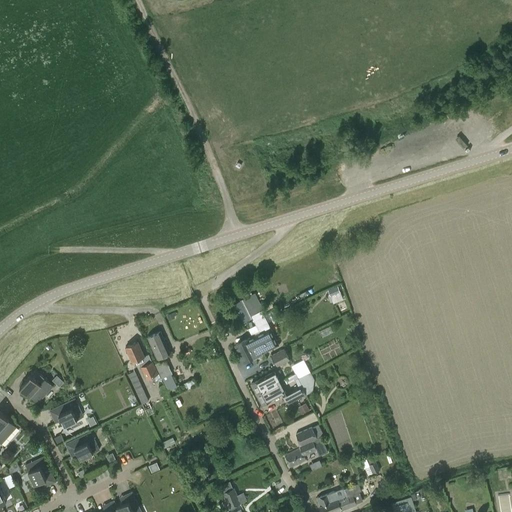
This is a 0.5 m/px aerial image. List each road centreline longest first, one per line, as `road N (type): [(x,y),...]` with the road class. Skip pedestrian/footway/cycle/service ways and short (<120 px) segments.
road 1 (unclassified): [(290,219),(200,297),(310,511)]
road 2 (unclassified): [(0,334),(39,305),(290,219)]
road 3 (unclassified): [(290,219),(511,147)]
road 4 (residential): [(72,495),(44,429),(6,398)]
